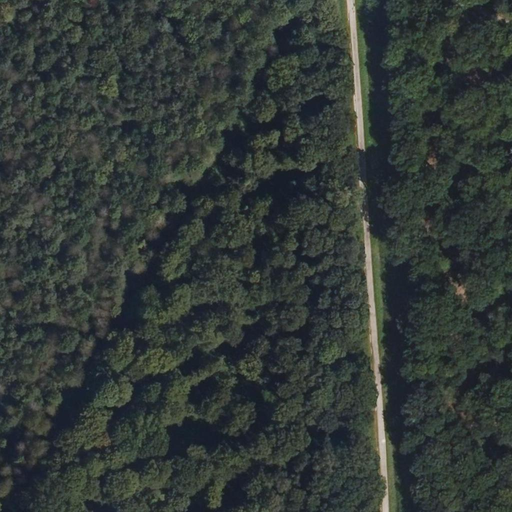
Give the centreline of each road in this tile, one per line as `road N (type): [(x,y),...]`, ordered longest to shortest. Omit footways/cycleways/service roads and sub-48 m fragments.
road 1 (unknown): [(4,511),(317,0)]
road 2 (track): [(388,511),(360,0)]
